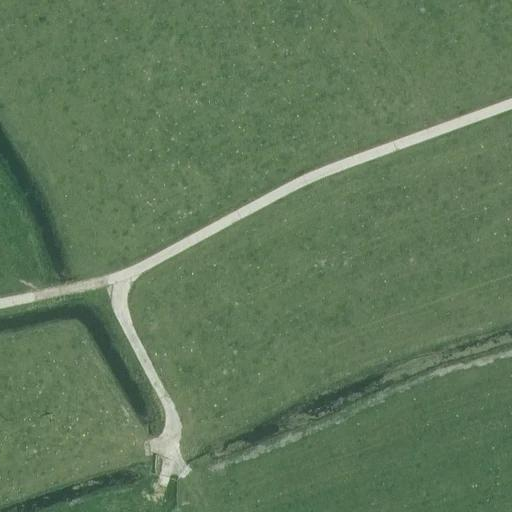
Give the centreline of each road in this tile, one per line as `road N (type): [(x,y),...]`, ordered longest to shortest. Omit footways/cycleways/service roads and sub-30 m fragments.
road 1 (track): [(511,105),(332,169),(123,275),(0,303)]
road 2 (track): [(123,275),(120,310),(175,430),(162,484)]
